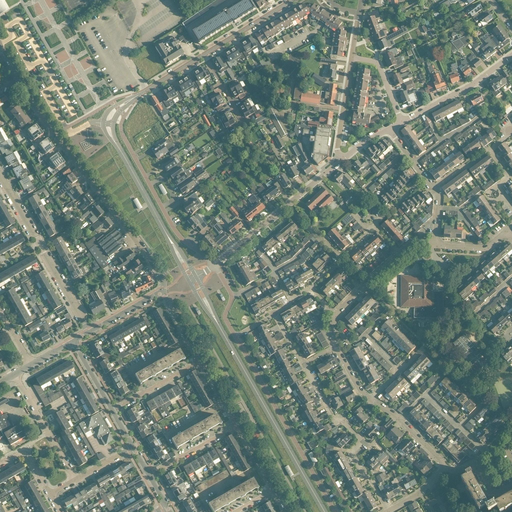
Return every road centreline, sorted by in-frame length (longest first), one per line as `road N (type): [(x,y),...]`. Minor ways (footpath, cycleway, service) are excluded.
road 1 (residential): [(163,291),(151,260),(29,98),(0,45)]
road 2 (tertiary): [(325,511),(215,319)]
road 3 (residential): [(333,511),(235,336)]
road 4 (residential): [(89,332),(0,175)]
road 5 (residential): [(388,511),(353,452),(358,439),(345,422),(332,420),(303,365)]
road 6 (residential): [(213,265),(176,232),(120,130)]
road 7 (residential): [(401,120),(511,55)]
road 8 (residential): [(75,480),(14,374)]
